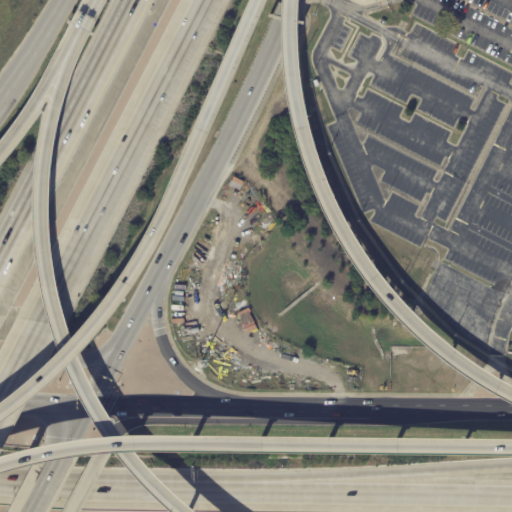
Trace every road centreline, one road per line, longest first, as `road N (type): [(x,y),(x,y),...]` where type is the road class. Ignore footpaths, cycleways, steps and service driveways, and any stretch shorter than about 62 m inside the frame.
road 1 (motorway): [(72,39),(43,147),(47,282),(81,385),(112,439),(178,511)]
road 2 (motorway): [(511,446),(131,444),(0,462)]
road 3 (motorway): [(0,409),(105,307),(142,251),(252,0)]
road 4 (motorway): [(511,395),(401,317),(354,258),(305,154),(288,70),(288,0)]
road 5 (secondary): [(511,407),(83,408)]
road 6 (secondary): [(121,334),(260,74),(289,0)]
road 7 (motorway): [(30,334),(176,34)]
road 8 (motorway): [(511,464),(316,474),(195,491)]
road 9 (motorway): [(511,499),(195,491)]
road 10 (motorway): [(123,14),(0,257)]
road 11 (motorway): [(195,491),(0,487)]
road 12 (secondary): [(240,409),(186,379),(162,344),(161,262)]
road 13 (motorway): [(72,39),(0,149)]
road 14 (secondary): [(0,362),(76,361),(121,334)]
